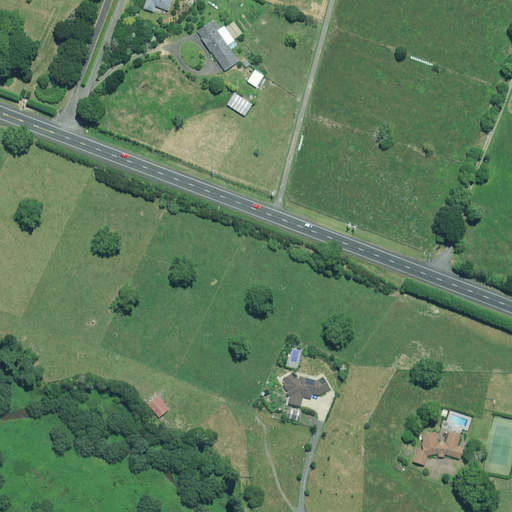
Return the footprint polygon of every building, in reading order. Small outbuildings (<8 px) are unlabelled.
[(147,0),(144,9),(154,12),(156,6),(169,11),(172,0),(147,0)] [(239,61),(211,22),(197,32),(225,71),(239,61)] [(243,34),(235,22),(226,28),(234,40),(243,34)] [(264,76),(256,70),(248,82),(256,87),(264,76)] [(294,378),(291,374),(285,378),(284,384),(286,390),(288,391),(287,396),(290,397),(288,405),(300,408),(302,401),(310,403),(312,394),(319,396),(330,389),(323,378),(317,381),(301,377),(300,380),(294,378)] [(169,410),(157,396),(147,404),(159,418),(169,410)] [(300,411),(291,409),(289,419),(297,421),(300,411)] [(461,436),(449,432),(446,442),(438,443),(436,433),(421,436),(423,451),(417,449),(413,462),(425,466),(428,456),(438,454),(438,458),(445,457),(445,455),(460,460),(464,448),(457,446),(461,436)]
